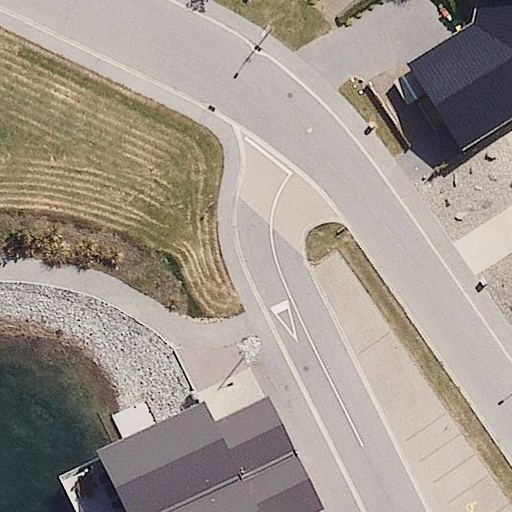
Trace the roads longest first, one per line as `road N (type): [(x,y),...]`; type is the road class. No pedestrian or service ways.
road 1 (unclassified): [(398,511),(273,253),(275,198),(318,133)]
road 2 (residential): [(318,133),(367,183),(511,395)]
road 3 (residential): [(83,0),(223,66),(318,133)]
